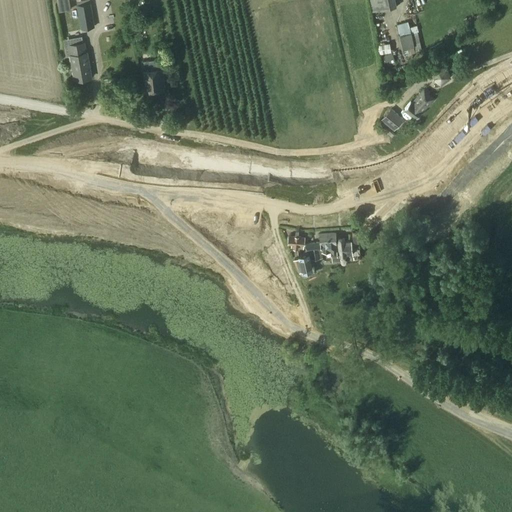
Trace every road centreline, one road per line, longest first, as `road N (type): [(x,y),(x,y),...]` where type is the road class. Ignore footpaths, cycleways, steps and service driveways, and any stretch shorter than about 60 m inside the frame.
road 1 (unclassified): [(0,163),(134,171),(277,207),(335,211),(409,173),(511,72)]
road 2 (track): [(357,205),(386,303),(511,344)]
road 3 (track): [(277,207),(280,242),(318,344),(302,401)]
road 4 (residential): [(0,152),(96,119),(164,130)]
